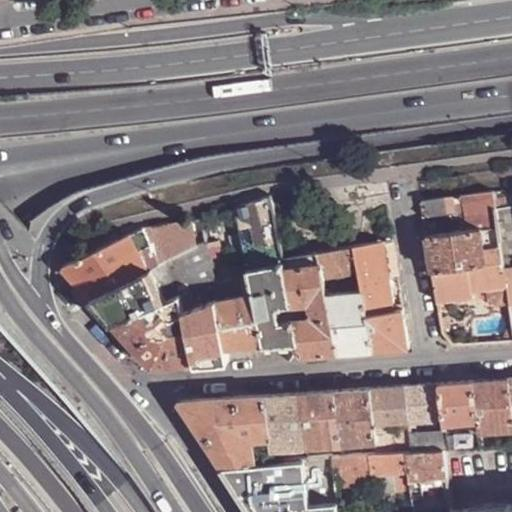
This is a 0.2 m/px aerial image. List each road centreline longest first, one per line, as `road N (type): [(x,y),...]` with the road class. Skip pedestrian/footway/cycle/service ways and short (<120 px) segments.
road 1 (trunk): [(46,316),(42,250),(58,218),(93,196),(218,163),(511,122)]
road 2 (motorway): [(511,59),(0,118)]
road 3 (trunk): [(441,27),(187,63),(0,79)]
road 4 (trunk): [(441,27),(315,16),(0,53)]
road 5 (residential): [(425,361),(142,384),(233,511)]
road 6 (trunk): [(0,193),(408,110)]
road 7 (trunk): [(0,157),(408,110)]
road 8 (tertiary): [(174,511),(12,300),(0,267)]
road 9 (trunk): [(202,511),(117,395),(46,316)]
road 10 (trunk): [(143,511),(93,448),(0,368)]
road 11 (residential): [(425,361),(397,169)]
road 12 (trunk): [(106,511),(0,382)]
road 13 (residential): [(123,0),(0,15)]
